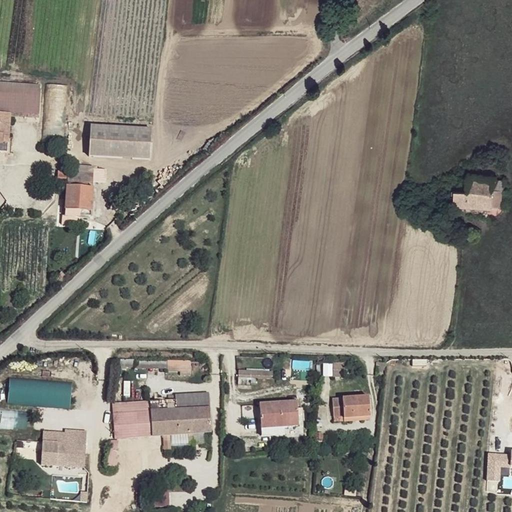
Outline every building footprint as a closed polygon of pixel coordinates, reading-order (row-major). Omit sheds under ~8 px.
[(0,151),(8,152),(10,116),(38,118),(41,85),(0,82),(0,151)] [(44,120),(44,143),(63,143),(63,120),(44,120)] [(150,126),(95,124),(89,124),(88,154),(149,156),(150,126)] [(69,171),(70,171),(91,172),(92,166),(92,164),(70,163),(69,171)] [(91,172),(70,171),(68,183),(66,214),(92,216),(96,172),(91,172)] [(493,180),(470,177),(469,190),(493,192),(494,187),(493,180)] [(504,182),(493,180),(494,187),(501,189),(503,189),(504,182)] [(501,189),(494,187),(493,192),(492,206),(499,207),(501,189)] [(469,190),(455,190),(454,198),(456,203),(492,206),(493,192),(469,190)] [(454,198),(446,200),(448,206),(456,203),(454,198)] [(170,374),(190,373),(189,363),(169,365),(170,374)] [(350,375),(349,363),(332,364),(333,377),(350,375)] [(263,371),(234,368),(233,377),(264,378),(263,371)] [(8,379),(7,404),(70,408),(71,383),(8,379)] [(210,390),(175,392),(176,409),(152,410),(154,434),(211,432),(210,390)] [(369,396),(334,398),(335,415),(342,415),(342,417),(372,416),(369,396)] [(298,400),(262,403),(263,426),(282,425),(299,424),(298,400)] [(147,410),(111,412),(108,436),(138,435),(137,422),(147,410)] [(152,410),(147,410),(137,422),(138,435),(154,434),(152,410)] [(282,425),(263,426),(264,435),(282,434),(282,425)] [(85,440),(42,436),(40,459),(55,460),(56,454),(83,457),(85,440)] [(83,457),(56,454),(55,460),(83,463),(83,457)]
